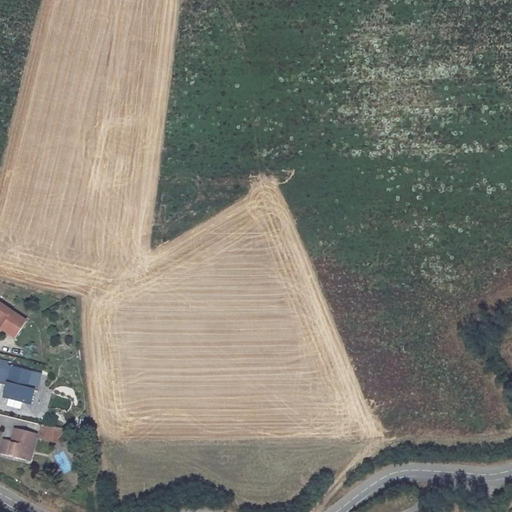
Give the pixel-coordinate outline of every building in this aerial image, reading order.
[(28,321),(0,301),(0,327),(2,329),(17,338),(28,321)] [(0,364),(0,396),(7,398),(5,410),(19,413),(22,400),(19,399),(10,397),(14,382),(17,368),(0,364)] [(23,385),(14,382),(10,397),(19,399),(23,385)] [(42,422),(39,436),(56,441),(54,425),(42,422)] [(37,432),(15,427),(12,440),(5,438),(1,453),(26,460),(29,448),(33,450),(37,432)]
